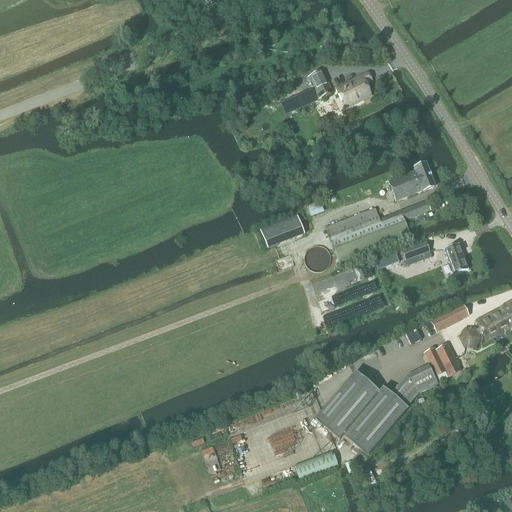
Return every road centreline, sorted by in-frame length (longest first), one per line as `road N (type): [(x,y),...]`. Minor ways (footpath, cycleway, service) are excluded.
road 1 (track): [(475,175),(386,211),(371,206),(318,225),(294,253),(303,284),(0,397)]
road 2 (unclassified): [(0,117),(144,61),(243,0)]
road 3 (tertiary): [(511,226),(366,0)]
